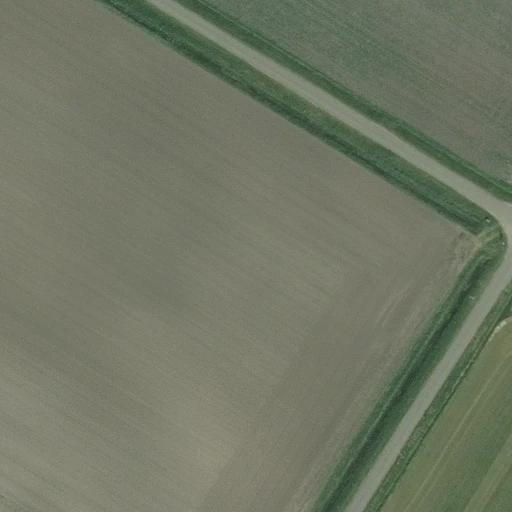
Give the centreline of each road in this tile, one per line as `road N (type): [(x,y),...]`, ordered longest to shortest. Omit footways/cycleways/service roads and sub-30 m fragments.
road 1 (unclassified): [(511,213),(162,0)]
road 2 (unclassified): [(361,511),(511,275)]
